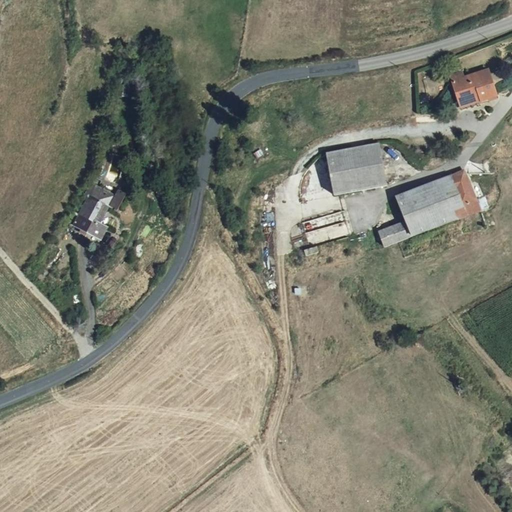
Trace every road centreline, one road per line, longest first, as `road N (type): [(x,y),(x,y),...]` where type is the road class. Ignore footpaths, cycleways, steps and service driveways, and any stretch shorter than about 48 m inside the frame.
road 1 (tertiary): [(0,406),(97,361),(164,298),(197,234),(221,120),(238,97),(264,82),(393,62),(511,26)]
road 2 (track): [(293,321),(281,447),(322,511)]
road 3 (track): [(97,361),(0,250)]
